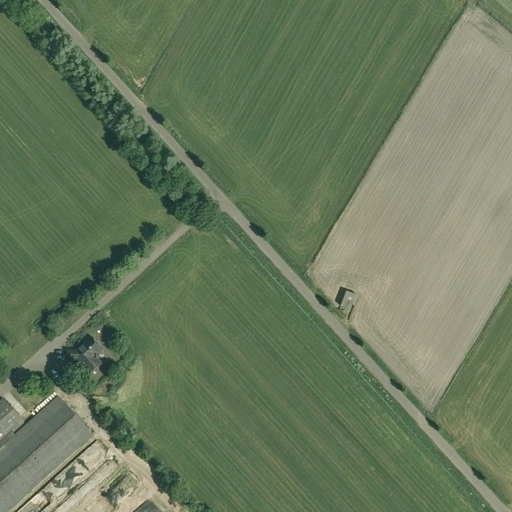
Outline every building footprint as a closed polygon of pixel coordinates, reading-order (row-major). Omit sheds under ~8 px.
[(346,292),(341,306),(349,309),(350,304),(355,306),(359,296),(346,292)] [(98,354),(102,350),(91,338),(83,345),(83,348),(79,352),(67,351),(67,361),(79,361),(81,364),(81,366),(90,375),(102,364),(98,360),(98,354)] [(0,402),(0,511),(6,511),(92,435),(58,398),(0,450),(0,449),(0,444),(23,423),(3,400),(0,402)] [(104,430),(99,435),(109,445),(114,440),(104,430)] [(102,442),(20,511),(41,511),(57,499),(58,499),(112,453),(102,442)] [(112,496),(124,508),(138,495),(131,488),(137,482),(133,477),(112,496)]
